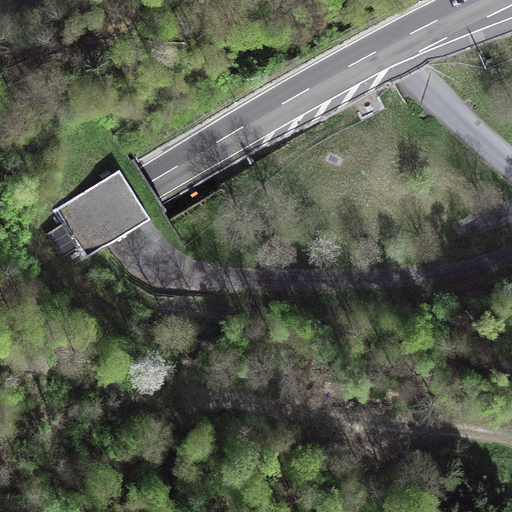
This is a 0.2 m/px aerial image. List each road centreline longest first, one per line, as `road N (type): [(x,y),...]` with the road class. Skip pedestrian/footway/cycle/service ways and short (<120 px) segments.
road 1 (motorway): [(0,282),(271,111),(482,0)]
road 2 (track): [(181,386),(352,427),(511,437)]
road 3 (residential): [(511,165),(337,0)]
